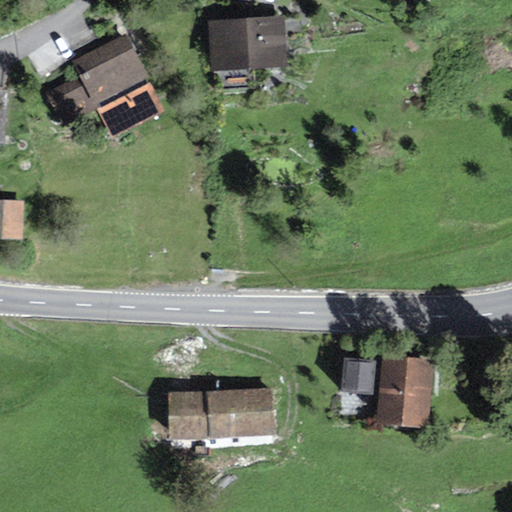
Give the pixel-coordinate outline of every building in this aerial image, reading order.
[(277,19),(200,22),(202,73),(279,70),(277,19)] [(129,47),(72,74),(78,88),(39,106),(51,131),(94,110),(107,137),(160,112),(129,47)] [(14,204),(0,203),(0,239),(11,241),(14,204)] [(425,364),(376,357),(366,425),(415,432),(425,364)] [(268,399),(163,398),(163,441),(267,442),(268,399)]
